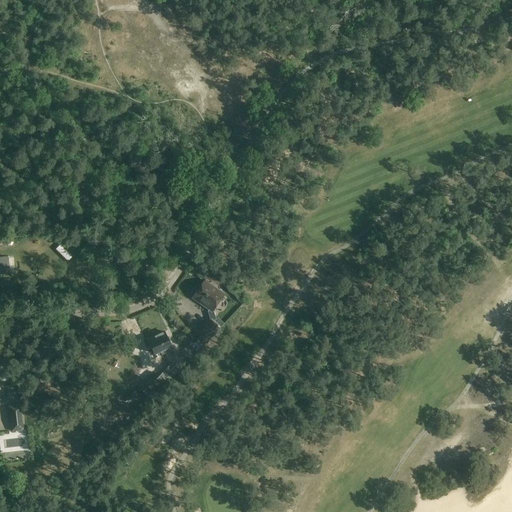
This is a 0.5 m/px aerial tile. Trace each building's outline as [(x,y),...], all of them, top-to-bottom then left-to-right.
[(0,274),(9,274),(8,259),(0,259),(0,274)] [(209,284),(205,281),(193,299),(209,310),(208,311),(210,319),(214,322),(215,321),(213,311),(224,295),(216,289),(217,288),(217,286),(212,282),(210,283),(209,284)] [(220,328),(214,322),(210,319),(196,334),(206,343),(220,328)] [(161,332),(158,334),(158,336),(148,340),(154,355),(161,352),(163,355),(173,351),(165,333),(162,334),(161,332)] [(139,387),(148,397),(150,400),(178,371),(170,363),(157,376),(154,373),(139,387)] [(8,407),(11,432),(23,430),(20,406),(8,407)]
